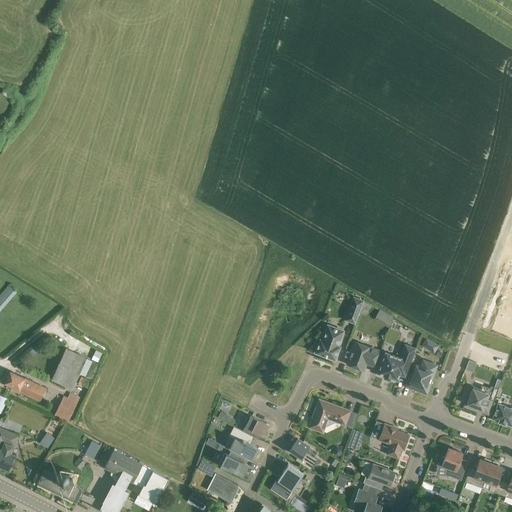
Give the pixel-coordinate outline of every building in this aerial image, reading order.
[(0,311),(17,292),(9,285),(0,295),(0,311)] [(359,314),(364,302),(364,300),(353,296),(345,320),(356,324),(359,314)] [(381,323),(389,327),(393,317),(386,313),(381,323)] [(511,319),(501,316),(496,329),(511,334),(511,319)] [(321,339),(316,352),(335,359),(340,346),(338,346),(344,331),(328,325),(322,340),(321,339)] [(21,358),(25,362),(51,340),(48,336),(21,358)] [(439,345),(426,337),(421,345),(435,353),(439,345)] [(379,350),(354,341),(351,351),(352,352),(347,364),(358,368),(359,366),(364,368),(366,362),(373,365),(379,350)] [(401,358),(386,352),(378,373),(385,375),(384,377),(390,380),(391,378),(398,380),(400,374),(406,376),(417,348),(405,344),(401,358)] [(66,348),(52,379),(72,388),(87,357),(66,348)] [(410,373),(406,385),(420,391),(421,388),(423,389),(426,387),(429,388),(437,365),(423,360),(421,367),(416,365),(413,374),(410,373)] [(36,383),(11,371),(8,376),(6,377),(5,379),(6,381),(5,382),(12,386),(12,388),(19,391),(30,396),(31,393),(36,383)] [(92,381),(81,376),(78,383),(89,387),(92,381)] [(474,386),(467,404),(469,404),(468,406),(475,409),(476,407),(482,409),(481,411),(489,414),(501,380),(497,379),(494,387),(490,386),(490,388),(482,385),(480,389),(474,386)] [(0,411),(3,412),(8,396),(0,393),(0,411)] [(77,402),(64,395),(55,414),(69,421),(77,402)] [(317,407),(309,427),(323,432),(328,418),(345,424),(350,411),(327,402),(326,405),(319,408),(317,407)] [(511,408),(498,403),(493,418),(499,420),(498,422),(506,424),(506,423),(511,425),(511,408)] [(226,420),(228,416),(221,412),(219,417),(226,420)] [(246,424),(243,431),(247,433),(261,440),(268,424),(251,415),(250,417),(248,416),(244,423),(246,424)] [(398,430),(398,429),(398,428),(385,423),(379,439),(391,444),(387,453),(398,457),(402,447),(403,448),(408,434),(398,430)] [(0,465),(9,469),(15,454),(11,453),(14,446),(15,446),(20,435),(0,426),(0,465)] [(247,433),(243,431),(234,426),(229,436),(234,438),(229,448),(251,459),(257,446),(244,439),(247,433)] [(47,444),(51,438),(47,433),(41,434),(40,441),(47,444)] [(298,438),(290,450),(298,455),(296,460),(311,470),(317,459),(306,452),(309,446),(298,438)] [(348,448),(357,451),(361,441),(352,438),(348,448)] [(206,443),(219,450),(221,445),(209,439),(206,443)] [(101,445),(92,440),(85,454),(94,459),(101,445)] [(448,447),(441,465),(447,467),(447,475),(445,474),(445,475),(449,475),(461,480),(468,461),(461,458),(463,452),(448,447)] [(338,457),(341,455),(342,452),(341,449),(338,448),(335,450),(333,453),(335,456),(338,457)] [(143,464),(114,449),(104,467),(120,476),(131,481),(133,482),(140,470),(144,473),(134,491),(157,504),(171,478),(148,466),(147,467),(143,465),(143,464)] [(347,450),(344,457),(351,460),(353,453),(347,450)] [(229,455),(224,453),(219,463),(243,475),(248,464),(243,462),(245,459),(231,451),(229,455)] [(86,462),(80,457),(74,464),(80,469),(86,462)] [(482,487),(484,481),(491,463),(490,462),(491,460),(485,458),(484,460),(480,459),(475,471),(470,469),(465,481),(482,487)] [(216,466),(202,459),(197,469),(212,476),(216,466)] [(492,463),(491,463),(484,481),(490,483),(489,490),(499,494),(503,481),(498,479),(502,467),(498,465),(499,463),(493,461),(492,463)] [(303,473),(288,463),(278,479),(276,478),(271,487),(287,498),(292,489),(300,495),(306,486),(298,481),(303,473)] [(378,481),(390,485),(391,481),(393,482),(396,474),(394,473),(395,472),(373,464),(369,476),(366,475),(363,482),(376,487),(378,481)] [(74,484),(74,483),(75,483),(75,482),(75,481),(75,480),(75,479),(75,478),(75,477),(75,476),(75,475),(74,474),(74,473),(73,473),(73,472),(72,472),(72,471),(71,471),(70,470),(69,470),(68,469),(67,469),(66,469),(65,469),(64,469),(63,470),(62,470),(61,471),(60,472),(59,472),(59,473),(58,474),(58,475),(57,476),(52,473),(45,470),(42,475),(37,484),(54,493),(55,490),(61,493),(60,495),(77,503),(81,494),(83,488),(79,486),(74,484)] [(210,487),(223,495),(231,499),(238,484),(217,473),(210,487)] [(511,475),(509,483),(503,481),(499,494),(511,498),(511,475)] [(100,509),(92,505),(90,504),(90,505),(99,510),(103,511),(117,511),(128,492),(126,491),(131,481),(120,476),(115,485),(113,484),(104,501),(100,509)] [(345,485),(347,479),(339,476),(336,485),(341,487),(342,485),(344,485),(345,485)] [(440,487),(438,493),(456,500),(458,494),(440,487)] [(364,511),(382,511),(384,506),(380,505),(381,504),(380,502),(378,501),(380,497),(360,489),(355,504),(366,508),(364,511)]
